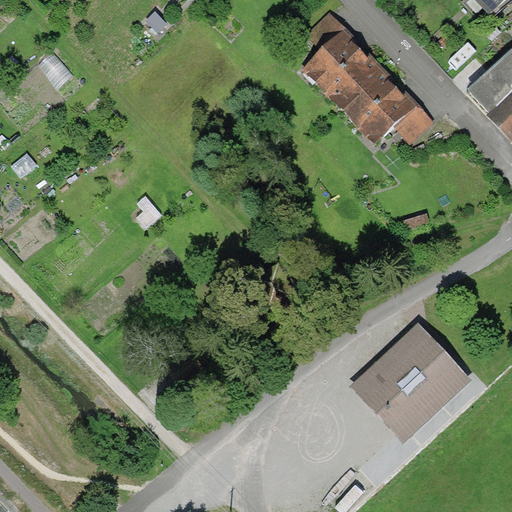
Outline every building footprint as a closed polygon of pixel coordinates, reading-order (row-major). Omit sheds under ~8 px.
[(476,0),(490,15),(506,0),(476,0)] [(331,11),(306,34),(322,51),(301,69),(334,105),(380,63),(331,11)] [(166,26),(156,14),(147,22),(157,33),(166,26)] [(26,56),(41,42),(21,22),(6,36),(26,56)] [(511,52),(467,94),(511,142),(511,52)] [(380,63),(334,105),(374,148),(394,130),(410,147),(436,123),(380,63)] [(279,267),(262,262),(257,281),(273,285),(271,290),(293,296),(301,268),(280,262),(279,267)] [(470,382),(419,325),(352,386),(403,442),(470,382)] [(193,358),(167,384),(185,402),(211,377),(193,358)]
